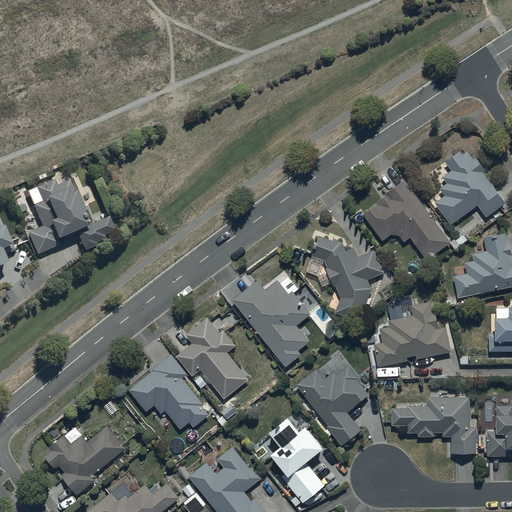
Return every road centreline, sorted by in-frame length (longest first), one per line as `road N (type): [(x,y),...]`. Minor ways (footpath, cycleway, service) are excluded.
road 1 (tertiary): [(474,70),(226,242),(0,424)]
road 2 (residential): [(511,496),(413,495),(374,472)]
